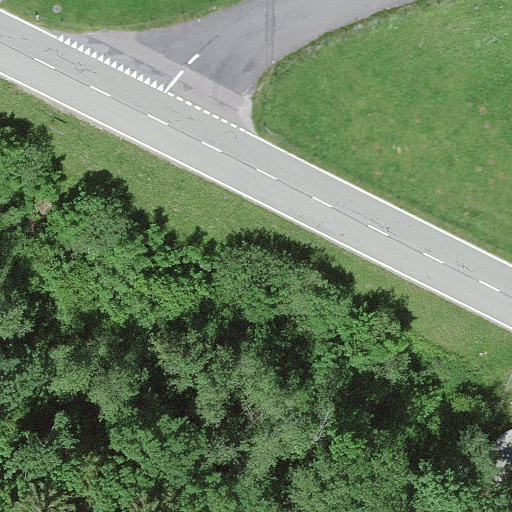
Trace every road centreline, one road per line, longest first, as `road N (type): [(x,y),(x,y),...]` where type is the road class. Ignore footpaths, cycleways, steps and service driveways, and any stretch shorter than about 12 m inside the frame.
road 1 (tertiary): [(149,115),(511,297)]
road 2 (residential): [(149,115),(208,51),(338,0)]
road 3 (tertiary): [(0,41),(149,115)]
